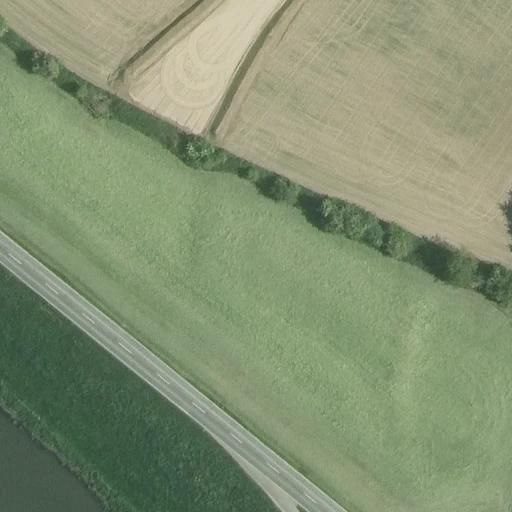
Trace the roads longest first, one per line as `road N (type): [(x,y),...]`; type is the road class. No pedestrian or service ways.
road 1 (tertiary): [(326,511),(37,279)]
road 2 (unclassified): [(257,0),(37,279)]
